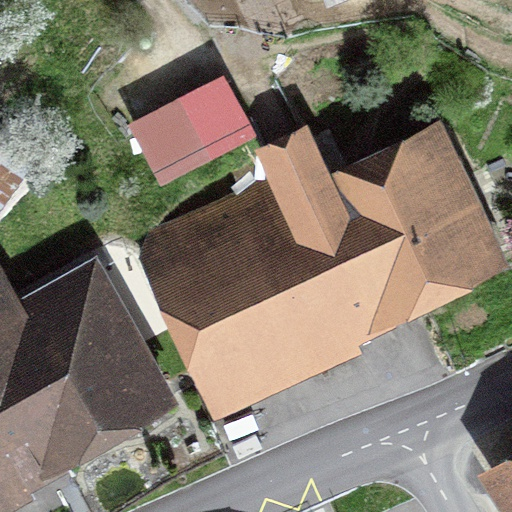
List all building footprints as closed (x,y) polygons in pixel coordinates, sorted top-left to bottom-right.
[(222,67),(127,117),(160,180),(255,130),(222,67)] [(440,110),(329,161),(307,113),(252,138),(268,172),(129,235),(213,418),(363,350),(358,338),(395,321),(391,314),(509,260),(440,110)] [(0,126),(0,203),(40,147),(4,121),(0,126)] [(0,255),(0,511),(5,511),(37,495),(33,486),(71,465),(68,459),(182,396),(98,244),(18,288),(0,255)] [(511,511),(511,439),(474,464),(489,487),(470,499),(477,511),(511,511)]
